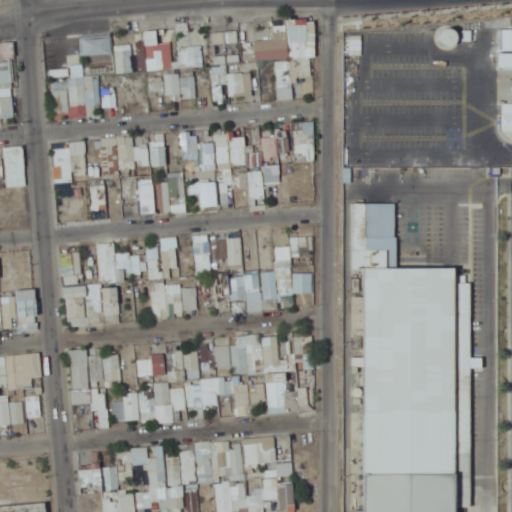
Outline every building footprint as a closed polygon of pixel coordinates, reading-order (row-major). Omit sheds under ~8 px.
[(288,58),(286,26),(276,27),(276,40),(255,41),(256,59),(288,58)] [(511,29),(501,29),(501,51),(511,51),(511,29)] [(139,71),(174,69),(173,42),(158,43),(157,31),(143,31),(144,46),(138,46),(139,71)] [(214,45),(239,43),(238,31),(213,33),(214,45)] [(15,118),(12,43),(0,43),(0,112),(1,112),(2,119),(15,118)] [(202,49),(180,45),(177,65),(198,69),(202,49)] [(117,50),(117,73),(133,73),(133,50),(117,50)] [(292,99),(292,62),(277,62),(277,99),(292,99)] [(252,73),(229,73),(229,96),(252,96),(252,73)] [(166,75),(166,95),(191,95),(191,75),(166,75)] [(54,87),(53,116),(85,117),(86,78),(68,77),(68,87),(54,87)] [(150,77),(151,96),(163,96),(163,77),(150,77)] [(511,106),(511,81),(499,81),(499,106),(511,106)] [(117,106),(116,88),(102,88),(103,107),(117,106)] [(197,161),(197,132),(181,132),(181,161),(197,161)] [(214,134),(215,169),(230,169),(230,148),(244,148),(244,138),(228,138),(228,134),(214,134)] [(102,139),(105,177),(119,176),(119,170),(151,167),(151,168),(167,166),(164,142),(133,145),(132,136),(102,139)] [(276,138),(263,138),(263,161),(276,161),(276,138)] [(203,144),(203,168),(213,168),(213,144),(203,144)] [(86,171),(86,153),(71,153),(71,149),(54,149),(55,182),(73,182),(73,171),(86,171)] [(261,152),(247,152),(247,167),(261,167),(261,152)] [(185,211),(185,178),(172,178),(172,211),(185,211)] [(141,215),(170,214),(169,181),(139,183),(141,215)] [(191,181),(189,192),(202,194),(201,203),(211,205),(214,185),(191,181)] [(93,211),(103,211),(103,186),(93,186),(93,211)] [(378,223),(364,223),(364,210),(352,210),(352,238),(378,238),(378,223)] [(241,232),(229,232),(229,266),(241,266),(241,232)] [(210,273),(210,235),(196,235),(196,273),(210,273)] [(163,238),(164,281),(178,281),(178,238),(163,238)] [(312,253),(312,238),(298,238),(298,254),(312,253)] [(115,254),(115,243),(99,244),(101,283),(128,282),(128,275),(142,274),(141,253),(115,254)] [(293,296),(291,246),(277,247),(279,297),(293,296)] [(83,283),(81,251),(60,253),(62,284),(83,283)] [(450,282),(469,282),(467,502),(447,502),(446,511),(354,511),(356,262),(450,263),(450,282)] [(247,275),(247,296),(260,296),(260,275),(247,275)] [(62,298),(88,298),(88,287),(62,287),(62,298)] [(119,314),(117,287),(103,287),(104,315),(119,314)] [(171,317),(170,306),(181,305),(181,288),(152,288),(153,317),(171,317)] [(35,324),(35,299),(17,299),(17,296),(3,296),(3,329),(18,329),(18,324),(35,324)] [(279,337),(264,337),(264,368),(279,368),(279,337)] [(312,337),(296,337),(296,358),(312,358),(312,337)] [(232,365),(234,374),(243,372),(238,345),(216,349),(218,367),(232,365)] [(72,389),(91,389),(91,388),(103,387),(102,350),(90,351),(90,358),(71,358),(72,389)] [(184,361),(176,361),(176,368),(185,368),(186,379),(199,378),(199,350),(184,350),(184,361)] [(0,426),(10,426),(9,397),(0,397),(0,389),(33,387),(33,377),(42,377),(41,354),(0,355),(0,426)] [(167,376),(167,357),(139,357),(139,376),(167,376)] [(156,382),(156,403),(170,403),(170,382),(156,382)] [(234,480),(247,476),(238,443),(225,446),(234,480)] [(147,459),(150,492),(104,496),(105,511),(110,511),(119,511),(118,511),(140,511),(184,508),(180,456),(147,459)] [(117,467),(78,468),(79,492),(117,491),(117,467)]
